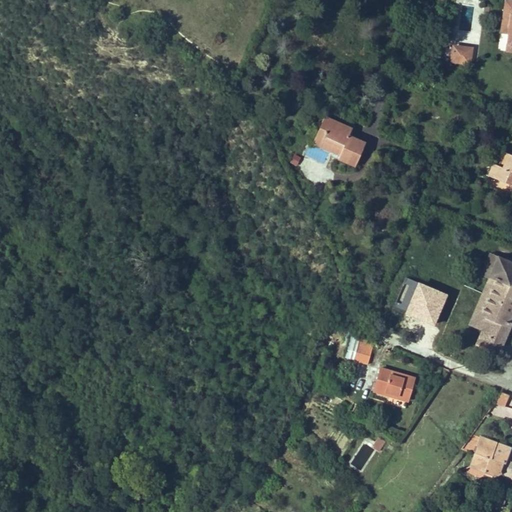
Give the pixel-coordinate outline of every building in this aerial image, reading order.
[(472,61),(473,44),(452,42),(450,59),(472,61)] [(313,145),(341,156),(345,148),(325,140),(334,117),(326,114),(313,145)] [(349,134),(352,125),(334,117),(325,140),(345,148),(341,156),(340,159),(355,165),(365,141),(349,134)] [(511,151),(510,150),(505,163),(496,160),(491,172),(511,180),(511,151)] [(297,167),(300,157),(292,154),(289,164),(297,167)] [(511,315),(511,276),(511,277),(511,275),(511,258),(495,251),(485,274),(488,275),(467,323),(480,330),(473,346),(497,357),(511,325),(509,323),(511,315)] [(336,376),(344,376),(345,367),(358,369),(361,354),(339,351),(336,376)] [(345,367),(344,376),(357,377),(358,369),(345,367)] [(369,381),(366,398),(403,403),(406,384),(369,381)] [(403,403),(366,398),(365,403),(402,409),(403,403)] [(501,403),(494,398),(484,410),(496,415),(501,403)] [(511,424),(511,410),(506,406),(502,417),(510,423),(511,424)] [(368,440),(364,446),(369,451),(374,444),(368,440)] [(497,465),(501,449),(471,441),(464,467),(471,467),(468,475),(479,477),(481,472),(484,475),(489,482),(496,476),(491,471),(493,463),(497,465)]
